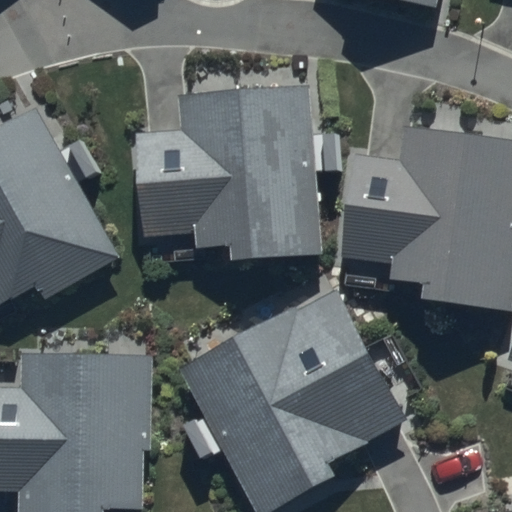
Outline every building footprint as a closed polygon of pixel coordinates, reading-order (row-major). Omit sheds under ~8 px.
[(341,140),(322,143),(316,91),(180,106),(184,143),(142,148),(153,246),(206,242),(207,252),(241,248),(244,272),(335,261),(325,175),(345,173),(341,140)] [(65,157),(44,120),(0,144),(0,306),(6,316),(42,295),(51,310),(130,265),(87,192),(105,182),(84,146),(65,157)] [(360,170),(351,274),(404,279),(403,291),(435,293),(434,304),(511,311),(511,145),(408,137),(404,174),(360,170)] [(419,424),(346,288),(176,379),(198,419),(180,428),(203,471),(228,458),(257,511),(293,511),(342,486),(333,470),(419,424)] [(170,416),(144,416),(145,368),(22,364),(21,399),(0,398),(0,494),(25,495),(24,511),(146,511),(148,447),(169,447),(170,416)]
